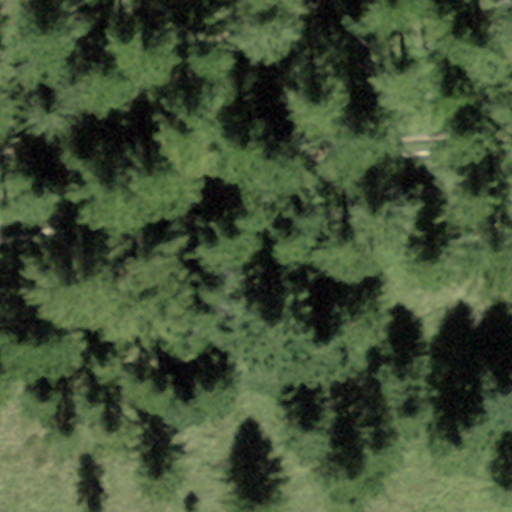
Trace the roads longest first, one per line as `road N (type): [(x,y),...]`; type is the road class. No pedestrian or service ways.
road 1 (track): [(511,128),(326,142),(0,230)]
road 2 (track): [(0,120),(290,21),(318,0)]
